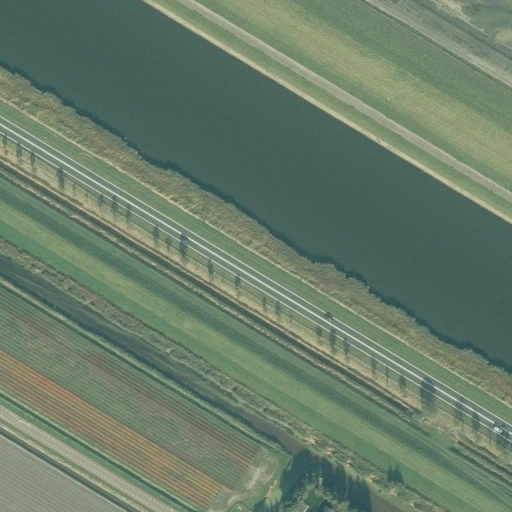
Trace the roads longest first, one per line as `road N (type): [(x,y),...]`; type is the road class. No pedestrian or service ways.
road 1 (primary): [(511,434),(0,124)]
road 2 (unclassified): [(164,511),(0,411)]
